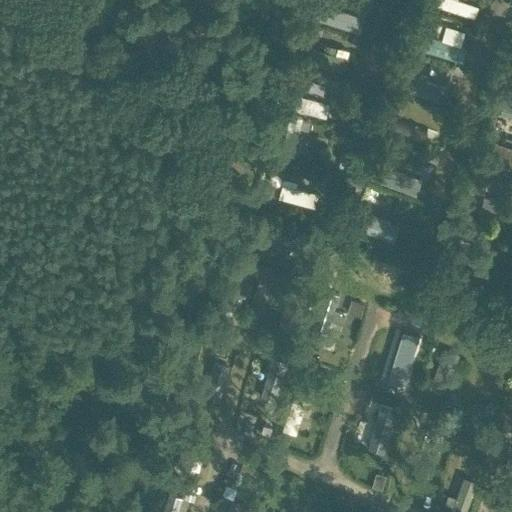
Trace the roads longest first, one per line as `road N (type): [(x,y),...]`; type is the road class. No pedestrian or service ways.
road 1 (track): [(270,269),(198,511)]
road 2 (track): [(508,0),(441,216)]
road 3 (track): [(320,480),(373,314)]
road 4 (track): [(390,0),(341,164)]
